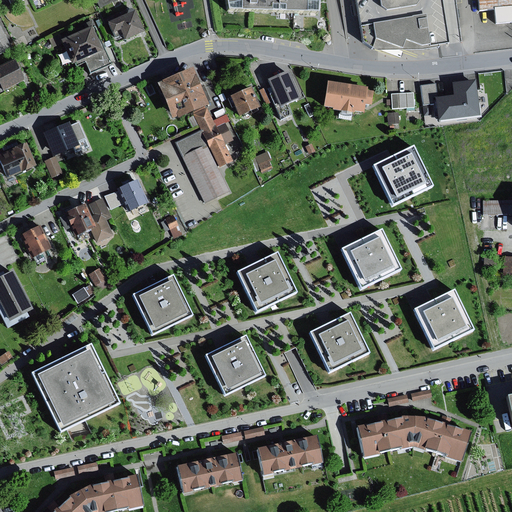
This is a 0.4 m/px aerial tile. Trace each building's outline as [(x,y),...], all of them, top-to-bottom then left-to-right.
[(96,0),(101,8),(118,0),(96,0)] [(316,13),(317,0),(224,0),(227,11),(316,13)] [(356,0),(363,42),(374,51),(378,41),(405,52),(408,43),(423,49),(451,46),(463,45),(456,0),(356,0)] [(511,6),(511,0),(479,0),(480,9),(496,8),(511,6)] [(511,6),(496,8),(498,26),(511,24),(511,6)] [(127,42),(146,33),(136,12),(135,11),(134,11),(132,11),(130,12),(129,13),(129,15),(110,23),(117,39),(124,35),(127,42)] [(0,24),(0,56),(13,49),(0,24)] [(93,26),(61,41),(62,44),(72,66),(73,65),(104,50),(102,46),(93,26)] [(62,44),(61,41),(59,36),(49,40),(53,48),(62,44)] [(104,45),(102,46),(104,50),(73,65),(75,69),(85,64),(91,77),(114,66),(104,45)] [(15,60),(0,67),(0,77),(7,92),(27,82),(21,72),(15,60)] [(195,70),(161,85),(176,121),(211,106),(203,89),(195,70)] [(291,73),(270,82),(282,110),(303,101),(291,73)] [(477,82),(454,85),(455,99),(439,102),(442,124),(482,119),(477,82)] [(368,90),(328,84),(325,109),(334,110),(334,112),(366,117),(367,108),(373,109),(375,94),(368,93),(368,90)] [(211,85),(203,89),(211,106),(219,102),(211,85)] [(436,85),(421,87),(423,106),(434,105),(433,98),(437,97),(436,85)] [(264,89),(259,91),(266,106),(270,104),(264,89)] [(254,90),(232,99),(240,118),(262,109),(254,90)] [(414,94),(393,95),(394,110),(415,108),(414,94)] [(309,104),(304,107),(310,117),(314,115),(309,104)] [(431,107),(423,108),(424,117),(432,116),(431,107)] [(208,110),(194,117),(200,129),(214,123),(208,110)] [(399,114),(388,115),(389,125),(400,124),(399,114)] [(200,129),(202,133),(219,170),(234,162),(225,144),(233,140),(225,124),(230,122),(227,116),(214,123),(200,129)] [(71,124),(45,135),(54,157),(74,149),(80,146),(72,127),(71,124)] [(80,124),(72,127),(80,146),(74,149),(76,155),(90,148),(80,124)] [(202,133),(177,144),(206,204),(230,193),(219,170),(202,133)] [(15,140),(2,146),(4,151),(18,145),(15,140)] [(28,144),(0,156),(0,159),(9,179),(23,173),(24,174),(38,168),(28,144)] [(312,145),(306,148),(310,155),(316,152),(312,145)] [(373,168),(392,207),(431,188),(412,149),(373,168)] [(268,152),(255,158),(262,172),(272,168),(269,162),(272,161),(268,152)] [(56,158),(45,162),(52,179),(63,174),(56,158)] [(124,188),(119,191),(129,214),(150,205),(139,181),(132,185),(130,181),(123,184),(124,188)] [(103,199),(89,206),(97,224),(95,225),(97,230),(93,232),(98,244),(114,236),(107,221),(113,218),(103,199)] [(511,200),(481,202),(481,215),(511,215),(511,200)] [(86,206),(66,215),(66,216),(61,219),(67,232),(72,229),(76,239),(97,230),(95,225),(86,206)] [(174,217),(167,220),(175,238),(182,234),(174,217)] [(41,227),(22,237),(33,260),(35,259),(38,265),(52,257),(49,251),(53,250),(41,227)] [(352,244),(339,250),(359,291),(400,272),(381,230),(352,244)] [(256,263),(235,272),(255,314),(296,294),(277,253),(256,263)] [(495,257),(482,256),(482,266),(494,267),(495,257)] [(511,257),(504,257),(502,278),(511,278),(511,257)] [(100,270),(90,275),(96,286),(106,281),(100,270)] [(16,273),(0,280),(0,298),(3,304),(0,305),(0,311),(9,330),(31,318),(30,315),(36,312),(16,273)] [(151,286),(132,295),(152,336),(193,317),(173,275),(151,286)] [(84,288),(73,295),(78,304),(90,296),(84,288)] [(453,291),(412,310),(432,352),(473,332),(453,291)] [(327,324),(308,333),(328,375),(369,355),(349,313),(327,324)] [(224,346),(204,355),(224,397),(265,377),(245,336),(224,346)] [(60,358),(29,373),(59,435),(119,405),(89,344),(60,358)] [(0,358),(0,359),(4,365),(14,358),(9,351),(0,358)] [(428,390),(409,395),(411,401),(430,396),(428,390)] [(405,395),(386,399),(387,406),(407,401),(405,395)] [(511,395),(503,397),(510,430),(511,429),(511,395)] [(402,449),(413,447),(414,417),(402,417),(387,420),(357,426),(364,458),(381,454),(380,452),(401,447),(402,449)] [(425,418),(414,417),(413,447),(425,451),(426,448),(446,455),(445,458),(459,462),(469,433),(443,424),(425,418)] [(264,428),(246,432),(247,439),(266,435),(264,428)] [(242,433),(223,437),(225,444),(243,440),(242,433)] [(316,437),(257,449),(263,477),(321,465),(316,437)] [(236,455),(177,467),(182,495),(242,482),(236,455)] [(98,464),(79,468),(80,474),(99,470),(98,464)] [(74,469),(55,473),(56,479),(75,476),(74,469)] [(91,486),(80,491),(91,511),(114,511),(129,509),(129,510),(143,507),(137,477),(108,483),(91,486)] [(91,511),(80,491),(70,496),(55,511),(53,511),(91,511)]
